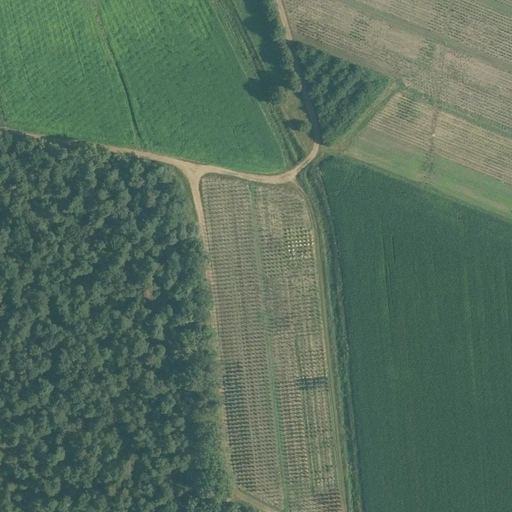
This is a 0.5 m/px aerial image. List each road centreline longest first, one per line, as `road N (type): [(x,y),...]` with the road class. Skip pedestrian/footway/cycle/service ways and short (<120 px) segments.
road 1 (track): [(267,511),(232,484),(192,169)]
road 2 (track): [(280,0),(316,147),(278,180),(192,169)]
road 3 (track): [(192,169),(0,132)]
